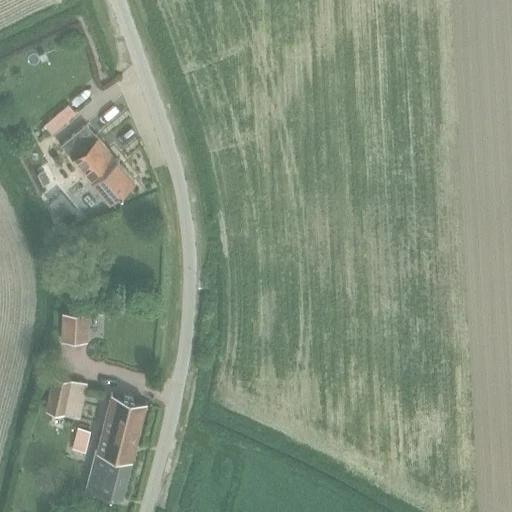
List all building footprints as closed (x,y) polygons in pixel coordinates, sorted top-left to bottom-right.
[(86,122),(60,144),(90,180),(91,179),(109,200),(119,191),(120,192),(122,190),(121,189),(134,179),(86,122)] [(61,337),(86,339),(88,313),(63,311),(61,337)] [(84,402),(88,378),(54,372),(48,407),(67,410),(69,400),(84,402)] [(123,496),(142,414),(146,400),(112,392),(89,488),(123,496)] [(88,450),(94,429),(81,425),(76,447),(88,450)]
